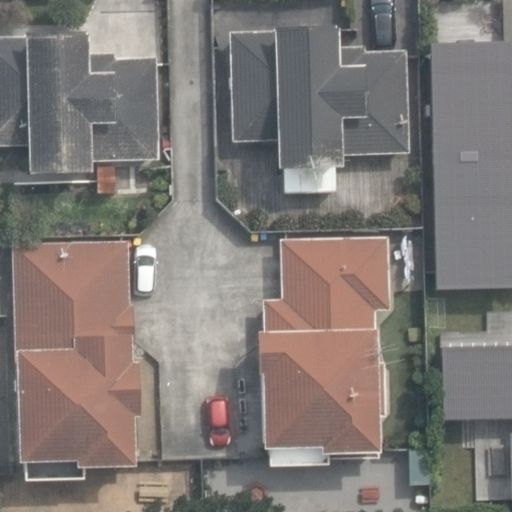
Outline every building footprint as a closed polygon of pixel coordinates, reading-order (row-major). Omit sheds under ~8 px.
[(275,32),(233,32),(232,142),(280,143),(279,195),(336,196),(336,168),(351,168),(351,157),(409,158),(410,48),(341,47),(341,25),(275,24),(275,32)] [(0,146),(29,146),(30,172),(92,171),(92,161),(159,160),(157,60),(89,61),(89,36),(0,37),(0,146)] [(511,96),(426,99),(432,283),(471,282),(472,312),(511,310),(511,292),(511,281),(511,280),(511,96)] [(375,361),(374,310),(389,310),(387,235),(278,238),(280,298),(262,298),(263,332),(254,332),(255,373),(258,373),(260,451),(268,450),(268,467),(308,466),(308,459),(379,457),(378,417),(386,417),(384,361),(375,361)] [(17,246),(21,478),(85,477),(84,463),(134,462),(133,414),(141,414),(140,362),(134,362),(133,305),(129,305),(127,244),(17,246)]
